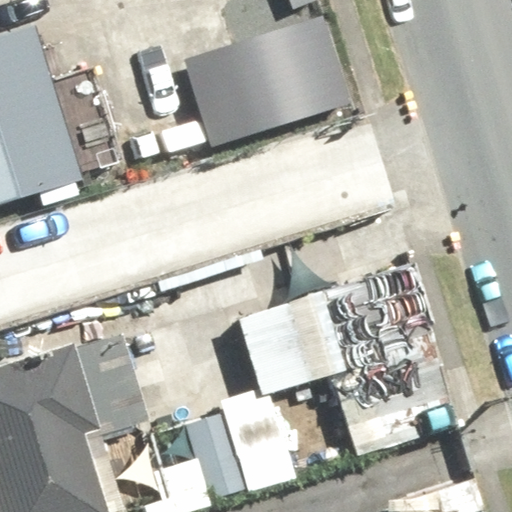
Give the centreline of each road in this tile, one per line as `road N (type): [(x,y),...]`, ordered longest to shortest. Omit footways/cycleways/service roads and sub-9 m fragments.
road 1 (unknown): [(0,287),(497,128)]
road 2 (unclassified): [(458,0),(511,176)]
